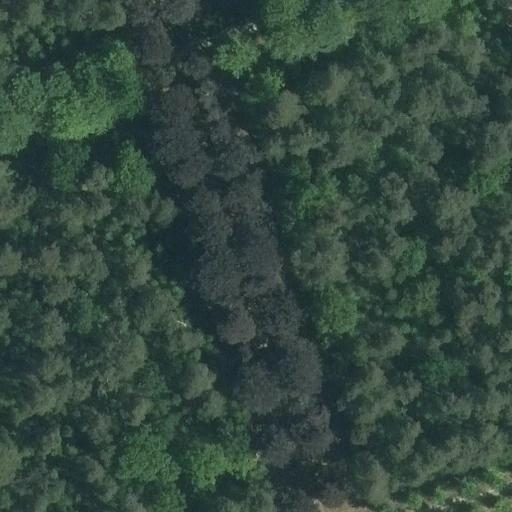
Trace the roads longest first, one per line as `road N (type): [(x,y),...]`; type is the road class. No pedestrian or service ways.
road 1 (track): [(175,53),(0,115)]
road 2 (track): [(175,53),(333,0)]
